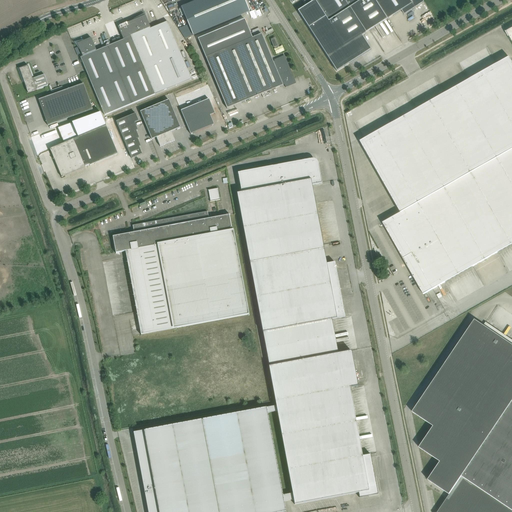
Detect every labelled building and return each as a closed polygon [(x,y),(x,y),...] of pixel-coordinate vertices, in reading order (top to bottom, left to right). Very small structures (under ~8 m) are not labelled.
[(198,0),(183,7),(194,35),(251,11),(246,0),(198,0)] [(362,35),(387,19),(401,10),(404,14),(423,2),(422,0),(290,0),(293,3),(296,0),(303,0),(307,5),(298,11),(310,29),(337,71),(349,63),(371,49),(362,35)] [(145,15),(131,21),(161,92),(192,79),(168,21),(150,29),(150,28),(149,24),(145,15)] [(245,19),(198,39),(206,57),(227,108),(246,101),(283,85),(285,84),(286,87),(286,86),(295,82),(284,57),(275,61),(275,60),(274,60),(275,61),(273,62),(262,34),(253,38),(245,19)] [(137,102),(161,92),(131,21),(128,23),(118,27),(123,39),(124,39),(113,44),(96,51),(96,50),(91,38),(77,44),(82,56),(83,55),(83,56),(81,58),(103,111),(105,115),(137,102)] [(383,223),(430,197),(455,183),(479,169),(503,156),(511,150),(511,61),(510,58),(361,142),(401,213),(383,223)] [(37,89),(48,85),(44,75),(33,79),(28,66),(19,69),(23,79),(28,93),(37,90),(37,89)] [(84,84),(39,100),(48,126),(93,110),(84,84)] [(181,111),(191,134),(214,124),(210,115),(215,113),(209,99),(181,111)] [(169,100),(140,112),(152,139),(156,137),(160,147),(175,140),(171,131),(180,127),(169,100)] [(139,121),(136,113),(116,121),(132,159),(142,154),(139,147),(141,146),(138,139),(139,138),(136,131),(138,130),(135,123),(139,121)] [(89,165),(90,166),(118,154),(106,126),(78,137),(78,138),(74,140),(74,139),(50,149),(54,159),(56,158),(59,166),(57,167),(62,177),(85,167),(89,165)] [(511,150),(503,156),(511,171),(511,150)] [(479,169),(511,227),(511,171),(503,156),(479,169)] [(281,511),(286,511),(284,501),(289,501),(294,500),(295,505),(358,493),(359,497),(378,494),(371,454),(362,456),(358,431),(356,422),(350,387),(358,386),(351,351),(338,353),(332,319),(345,317),(344,312),(335,262),(326,264),(312,185),(319,184),(322,183),(318,164),(317,162),(316,160),(314,159),(312,159),(238,173),(238,174),(239,176),(242,193),(237,193),(238,199),(252,277),(263,332),(269,366),(275,401),(276,406),(271,407),(257,409),(226,415),(180,424),(134,432),(134,433),(148,511),(281,511)] [(455,183),(496,254),(511,244),(511,227),(479,169),(455,183)] [(430,197),(470,268),(496,254),(455,183),(430,197)] [(210,201),(220,199),(217,188),(208,190),(210,201)] [(430,197),(383,223),(387,229),(421,289),(424,294),(470,268),(430,197)] [(148,412),(263,389),(229,209),(127,229),(126,226),(113,228),(148,412)] [(511,511),(511,510),(462,476),(511,401),(511,344),(475,320),(413,412),(434,426),(419,448),(441,462),(428,480),(450,495),(437,511),(511,511)] [(511,401),(462,476),(511,510),(511,401)]
